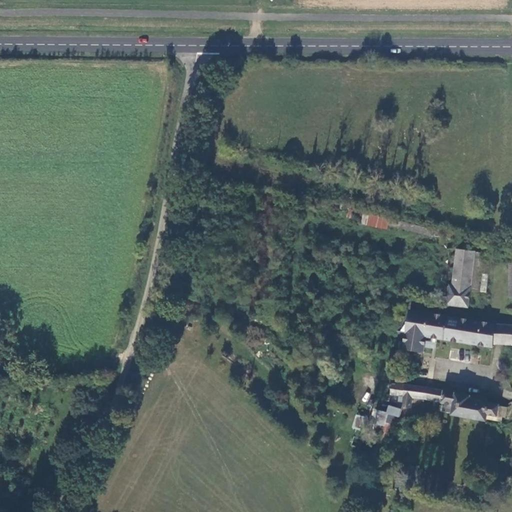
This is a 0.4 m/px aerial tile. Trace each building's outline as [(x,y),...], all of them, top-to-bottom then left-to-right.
[(366,226),(387,229),(389,217),(368,214),(366,226)] [(392,218),(390,226),(431,237),(433,230),(392,218)] [(468,307),(470,290),(474,253),(457,251),(454,285),(451,285),(450,304),(468,307)] [(474,253),(470,290),(478,290),(484,255),(474,253)] [(497,326),(410,313),(404,352),(423,354),(423,350),(435,352),(437,339),(493,348),(493,346),(497,326)] [(507,326),(497,326),(493,346),(506,346),(507,326)] [(428,389),(393,385),(391,393),(389,403),(401,408),(411,410),(413,400),(416,400),(416,405),(423,406),(424,401),(426,401),(428,389)] [(429,401),(442,403),(444,392),(431,389),(429,401)] [(449,415),(486,421),(487,415),(498,416),(500,407),(483,404),(474,403),(475,398),(444,392),(442,403),(441,413),(449,415)] [(390,407),(376,450),(383,452),(393,418),(398,419),(400,410),(390,407)] [(486,421),(499,424),(501,424),(503,418),(505,418),(507,409),(500,407),(498,416),(487,415),(486,421)] [(353,427),(364,429),(366,416),(355,414),(353,427)]
